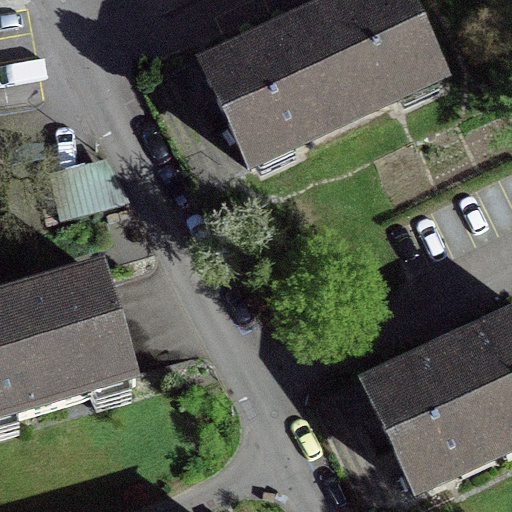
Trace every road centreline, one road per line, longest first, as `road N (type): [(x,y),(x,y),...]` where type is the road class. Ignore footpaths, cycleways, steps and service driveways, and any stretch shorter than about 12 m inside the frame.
road 1 (residential): [(58,0),(316,511)]
road 2 (unknown): [(246,377),(511,249)]
road 3 (unknown): [(84,64),(230,0)]
